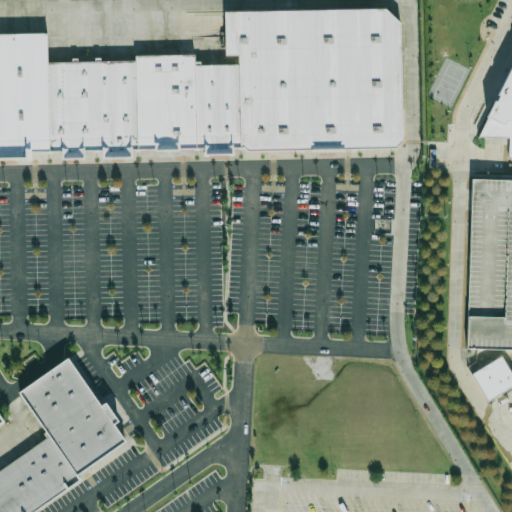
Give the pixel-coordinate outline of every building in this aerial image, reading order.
[(241,145),(0,150),(0,32),(45,31),(46,61),(134,59),(134,55),(192,53),(193,64),(237,64),(237,54),(224,54),(223,9),(384,7),(399,22),(401,141),(394,147),(247,150),(241,145)] [(478,136),(510,137),(509,158),(511,158),(511,64),(497,94),(499,94),(496,100),(495,99),(487,115),(489,116),(478,136)] [(511,179),(471,179),(467,349),(511,350),(511,179)] [(488,401),(511,387),(511,373),(502,356),(471,373),(488,401)] [(0,511),(0,418),(3,423),(0,425),(0,472),(49,438),(17,392),(64,360),(96,406),(102,402),(114,420),(109,424),(121,441),(73,475),(77,479),(29,511),(0,511)]
